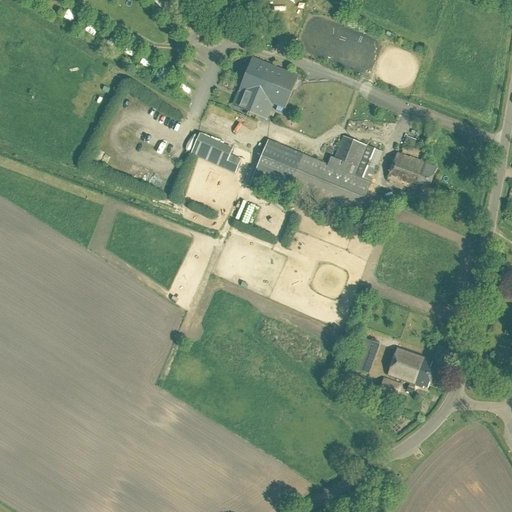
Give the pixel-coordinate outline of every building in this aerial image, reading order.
[(276,32),(274,38),(279,40),(282,34),(276,32)] [(127,47),(123,59),(131,62),(135,50),(127,47)] [(151,62),(140,63),(140,74),(152,73),(151,62)] [(289,79),(252,64),(235,106),(266,119),(273,101),(285,106),(292,87),(286,85),(289,79)] [(158,76),(162,86),(168,84),(164,74),(158,76)] [(255,172),(249,188),(256,191),(259,183),(272,188),(270,193),(280,197),(285,185),(290,187),(358,216),(384,154),(344,137),(335,159),(352,166),(349,173),(328,165),(304,155),(303,155),(268,141),(255,172)] [(407,137),(404,143),(417,148),(419,142),(407,137)] [(195,149),(190,163),(236,180),(239,173),(228,169),(231,162),(195,149)] [(424,153),(420,162),(396,153),(386,180),(415,192),(419,183),(428,187),(435,168),(425,164),(427,161),(429,155),(424,153)] [(263,227),(274,228),(275,219),(264,218),(263,227)] [(364,339),(358,354),(374,359),(379,344),(364,339)] [(414,389),(415,386),(424,389),(424,387),(428,388),(434,370),(430,368),(432,362),(397,350),(388,377),(409,384),(407,392),(414,394),(415,390),(414,389)] [(380,390),(379,393),(397,400),(398,396),(402,385),(384,379),(380,390)]
